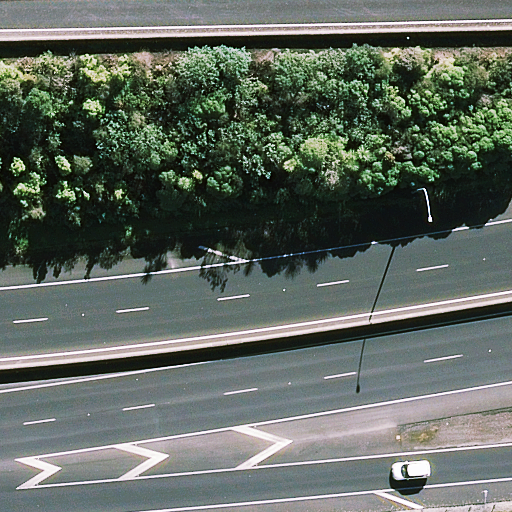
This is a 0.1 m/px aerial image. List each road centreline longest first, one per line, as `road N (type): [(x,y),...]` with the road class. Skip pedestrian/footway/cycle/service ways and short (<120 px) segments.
road 1 (trunk): [(511,348),(0,428)]
road 2 (trunk): [(0,326),(511,257)]
road 3 (trunk): [(511,464),(0,505)]
road 4 (trunk): [(0,19),(511,7)]
